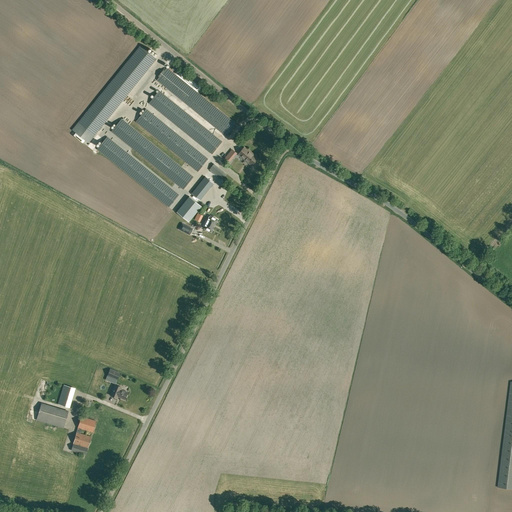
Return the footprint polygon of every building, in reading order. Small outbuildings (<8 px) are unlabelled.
[(89,143),(157,59),(140,46),(72,130),(73,130),(89,143)] [(236,124),(167,68),(157,80),(226,136),(236,124)] [(149,103),(212,154),(222,142),(159,91),(149,103)] [(198,171),(208,159),(146,109),(136,121),(198,171)] [(193,177),(122,119),(112,131),(184,189),(193,177)] [(169,207),(179,195),(107,137),(97,149),(169,207)] [(95,151),(101,144),(96,139),(90,146),(95,151)] [(238,154),(252,165),(258,158),(254,155),(248,149),(247,150),(244,147),(238,154)] [(209,169),(222,180),(226,174),(214,164),(209,169)] [(205,177),(192,193),(200,199),(213,183),(205,177)] [(188,198),(176,213),(189,223),(201,208),(188,198)] [(218,220),(210,216),(204,228),(212,232),(218,220)] [(193,229),(183,224),(180,229),(190,234),(193,229)] [(119,373),(110,369),(107,376),(117,380),(119,373)] [(511,381),(510,382),(498,487),(511,488),(511,381)] [(117,398),(118,396),(120,397),(120,398),(124,399),(127,392),(121,390),(122,387),(114,384),(110,395),(117,398)] [(69,408),(75,388),(64,385),(58,404),(69,408)] [(63,428),(69,411),(41,403),(36,420),(63,428)] [(81,429),(92,432),(93,432),(96,421),(81,417),(76,432),(80,433),(81,429)] [(85,455),(87,448),(91,437),(86,436),(86,435),(76,432),(73,444),(71,451),(80,454),(81,453),(85,455)]
